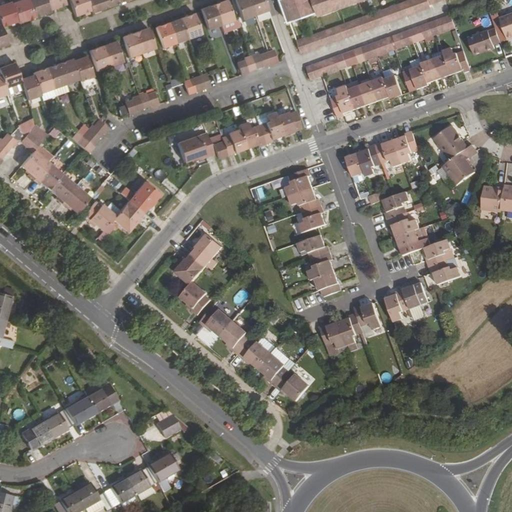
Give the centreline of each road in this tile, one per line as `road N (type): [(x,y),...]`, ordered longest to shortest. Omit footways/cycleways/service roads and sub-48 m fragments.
road 1 (residential): [(323,143),(211,187),(124,285)]
road 2 (residential): [(294,64),(123,126),(94,156)]
road 3 (residential): [(262,454),(97,317)]
road 4 (residential): [(124,285),(278,417)]
road 5 (residential): [(511,76),(323,143)]
road 6 (residential): [(0,180),(124,285)]
road 7 (residential): [(446,9),(294,64)]
road 8 (residential): [(377,286),(323,143)]
road 9 (residential): [(97,317),(0,234)]
